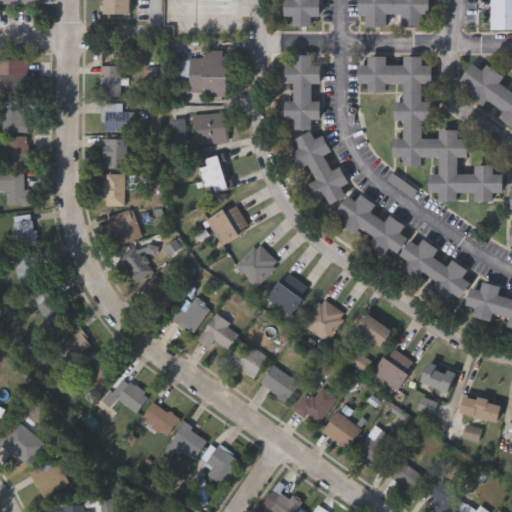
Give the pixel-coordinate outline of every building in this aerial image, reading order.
[(132,0),(132,16),(105,16),(105,0),(132,0)] [(228,0),(229,6),(229,14),(218,14),(218,6),(218,0),(228,0)] [(321,0),(321,16),(313,16),(313,26),(294,26),(294,17),(283,17),(283,0),(321,0)] [(431,0),(431,13),(423,12),(423,26),(403,26),(403,13),(388,13),(387,26),(367,26),(367,13),(359,13),(359,0),(431,0)] [(511,0),(511,30),(491,30),(490,0),(511,0)] [(228,52),(228,96),(191,97),(190,78),(179,78),(179,60),(204,60),(204,52),(228,52)] [(422,102),(432,102),(432,121),(422,121),(422,138),(440,138),(440,129),(457,129),(457,138),(469,138),(469,157),(457,157),(457,174),(475,174),(475,165),(494,165),(494,174),(504,174),(504,193),(494,193),(494,201),(475,201),(475,193),(457,193),(457,202),(440,202),(440,193),(429,193),(429,174),(440,174),(440,157),(422,157),(422,166),(404,166),(404,157),(394,157),(394,138),(404,138),(404,121),(395,121),(395,102),(404,102),(404,83),(386,83),(386,92),(368,92),(368,83),(358,83),(358,65),(368,65),(368,55),(386,55),(386,65),(404,65),(404,56),(422,56),(422,65),(434,65),(434,83),(422,83),(422,102)] [(294,56),(311,56),(311,64),(321,64),(321,84),(311,84),(312,101),(321,101),(322,119),(312,119),(312,131),(295,131),(295,119),(285,120),(285,102),(295,101),(295,84),(285,84),(285,64),(294,64),(294,56)] [(511,126),(498,117),(504,109),(489,99),(483,107),(468,96),(474,88),(464,81),(474,67),(484,74),(490,65),(505,76),(499,84),(511,93),(511,126)] [(0,76),(15,76),(15,67),(29,67),(29,95),(0,95),(0,76)] [(102,98),(102,68),(121,68),(121,98),(102,98)] [(134,114),(134,134),(105,134),(105,105),(122,105),(122,114),(134,114)] [(27,133),(3,133),(3,109),(27,109),(27,133)] [(228,114),(230,145),(196,147),(194,116),(228,114)] [(294,140),(308,131),(312,138),(321,134),(331,150),(322,155),(331,170),(340,165),(349,181),(341,186),(346,196),(332,204),(326,194),(318,199),(309,184),(317,179),(308,164),(299,169),(290,152),(298,147),(294,140)] [(28,138),(28,170),(8,170),(8,138),(28,138)] [(128,141),(128,170),(107,170),(107,141),(128,141)] [(200,167),(220,158),(232,188),(212,196),(200,167)] [(25,191),(32,191),(32,207),(7,208),(7,187),(0,187),(0,175),(24,175),(25,191)] [(126,207),(104,207),(104,176),(126,176),(126,207)] [(337,209),(347,196),(354,201),(360,193),(375,204),(370,212),(384,222),(390,214),(405,224),(399,232),(408,239),(398,253),(389,246),(384,254),(369,244),(375,236),(360,225),(354,233),(339,222),(344,214),(337,209)] [(208,221),(237,206),(251,233),(222,248),(208,221)] [(117,248),(107,220),(132,211),(142,239),(117,248)] [(14,218),(34,218),(34,248),(14,248),(14,218)] [(400,254),(410,240),(417,245),(422,237),(438,248),(433,256),(447,266),(453,258),(468,268),(462,276),(471,283),(462,297),(452,290),(447,298),(432,288),(438,280),(423,270),(418,278),(402,267),(407,259),(400,254)] [(235,268),(258,244),(280,266),(257,289),(235,268)] [(138,285),(119,260),(137,246),(156,271),(138,285)] [(44,282),(23,287),(16,259),(37,254),(44,282)] [(268,300),(288,274),(312,291),(292,318),(268,300)] [(178,299),(162,314),(141,291),(156,277),(178,299)] [(467,305),(471,289),(479,291),(482,282),(501,287),(498,296),(511,300),(511,328),(508,327),(510,317),(493,312),(491,322),(472,317),(475,307),(467,305)] [(52,328),(33,302),(52,289),(71,314),(52,328)] [(212,312),(192,336),(173,320),(193,296),(212,312)] [(347,317),(329,345),(304,328),(322,300),(347,317)] [(358,331),(368,315),(395,333),(384,349),(358,331)] [(210,350),(198,342),(215,317),(241,334),(229,351),(215,342),(210,350)] [(71,340),(65,332),(76,324),(93,347),(70,363),(59,349),(71,340)] [(229,364),(243,343),(268,359),(255,380),(229,364)] [(374,374),(396,349),(417,369),(395,393),(374,374)] [(82,367),(97,353),(117,375),(102,389),(82,367)] [(360,366),(365,360),(371,365),(365,371),(360,366)] [(422,383),(430,364),(459,375),(451,395),(422,383)] [(261,384),(275,367),(301,387),(287,405),(261,384)] [(136,414),(114,396),(127,380),(149,398),(136,414)] [(294,410),(308,394),(314,399),(323,388),(338,401),(316,428),(294,410)] [(500,424),(462,415),(467,397),(505,406),(500,424)] [(434,417),(419,412),(423,399),(438,404),(434,417)] [(166,439),(142,419),(156,403),(179,423),(166,439)] [(363,433),(348,452),(324,433),(338,413),(363,433)] [(0,437),(8,422),(0,417),(0,437)] [(31,468),(0,446),(16,423),(47,446),(31,468)] [(172,446),(184,425),(209,440),(196,461),(172,446)] [(464,439),(467,427),(483,431),(479,444),(464,439)] [(368,438),(375,443),(382,432),(398,444),(380,468),(358,451),(368,438)] [(242,463),(225,487),(203,471),(220,447),(242,463)] [(393,480),(405,464),(423,478),(412,494),(393,480)] [(42,468),(45,474),(59,466),(71,485),(46,500),(30,475),(42,468)] [(447,511),(422,496),(435,478),(459,494),(447,511)] [(294,497),(305,504),(299,511),(269,511),(263,508),(277,488),(293,498),(294,497)] [(485,511),(456,511),(456,503),(472,503),(472,511),(485,511)]
